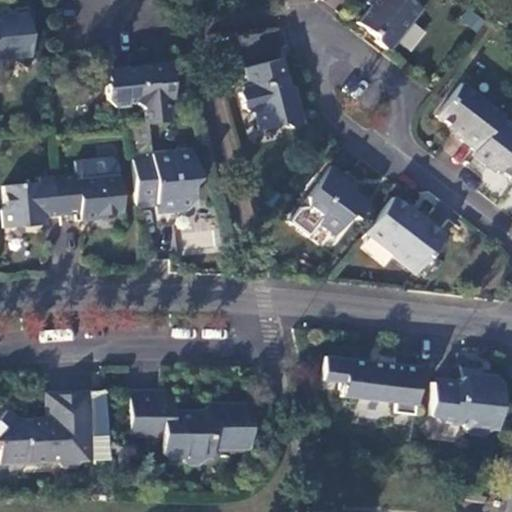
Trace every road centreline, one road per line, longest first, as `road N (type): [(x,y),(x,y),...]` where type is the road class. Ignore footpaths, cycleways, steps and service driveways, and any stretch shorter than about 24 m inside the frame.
road 1 (residential): [(511,332),(240,301),(78,300),(0,309)]
road 2 (residential): [(511,241),(408,162),(347,77)]
